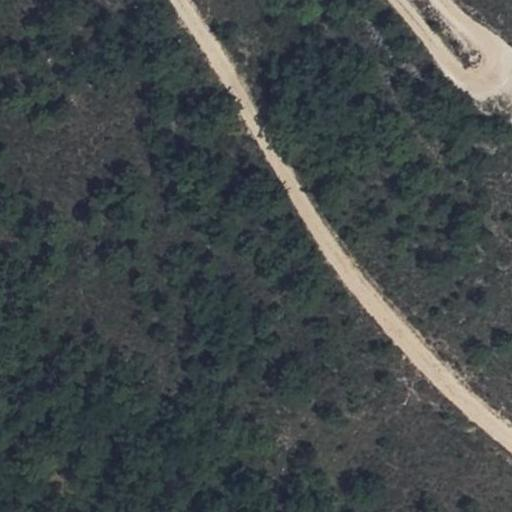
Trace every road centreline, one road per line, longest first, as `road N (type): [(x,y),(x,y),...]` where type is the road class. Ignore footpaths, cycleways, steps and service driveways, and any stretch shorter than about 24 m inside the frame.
road 1 (track): [(175,0),(305,204),(432,365),(511,432)]
road 2 (track): [(440,0),(502,54),(498,77),(482,88),(453,72),(398,0)]
